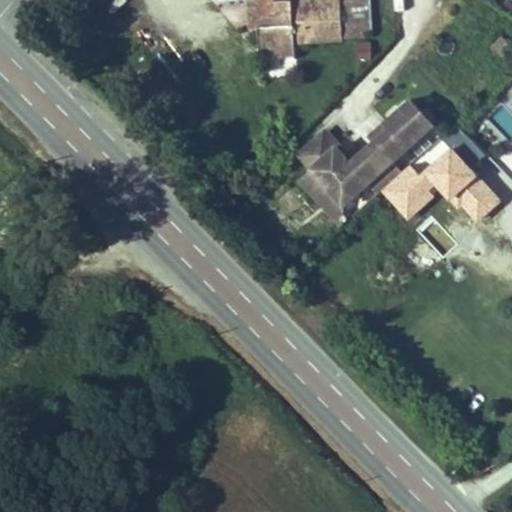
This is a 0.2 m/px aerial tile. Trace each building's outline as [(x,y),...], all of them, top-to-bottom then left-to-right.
[(368,36),(366,0),(251,0),(251,2),(258,2),(273,1),(274,24),(260,25),(258,25),(260,47),(295,45),(295,41),(344,38),(343,37),(368,36)] [(274,24),(273,1),(258,2),(260,25),(274,24)] [(504,58),(511,49),(511,44),(503,36),(492,47),(504,58)] [(296,54),(295,45),(260,47),(260,56),(296,54)] [(511,71),(465,118),(511,164),(511,71)] [(392,160),(433,123),(411,99),(385,122),(390,128),(375,142),(377,145),(367,155),(390,182),(402,172),(392,160)] [(390,128),(385,122),(370,137),(375,142),(390,128)] [(390,182),(367,155),(363,152),(351,163),(324,132),(299,154),(312,168),(300,179),(312,192),(324,182),(344,203),(367,183),(377,194),(390,182)] [(342,226),(344,203),(324,182),(312,192),(342,226)]
